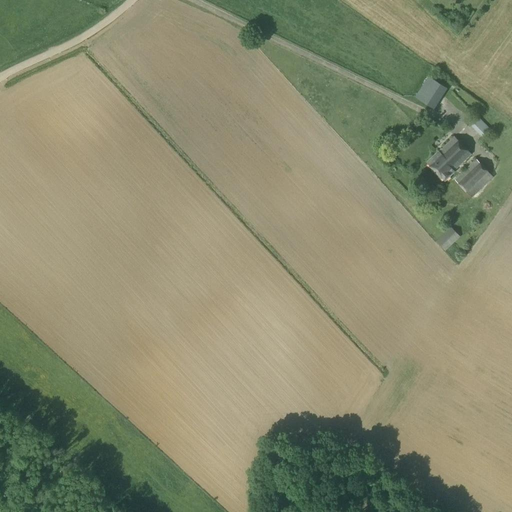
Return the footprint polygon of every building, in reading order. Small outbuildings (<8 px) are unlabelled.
[(434,109),(447,89),(428,77),(415,97),(434,109)] [(483,138),(491,130),(477,116),(469,124),(483,138)] [(471,155),(454,138),(440,152),(439,151),(426,163),(445,182),(455,172),(454,171),(471,155)] [(480,163),(476,159),(454,180),(458,184),(458,185),(466,193),(467,192),(472,198),(493,177),(487,172),(488,171),(480,163)] [(445,251),(460,237),(451,227),(436,241),(445,251)]
